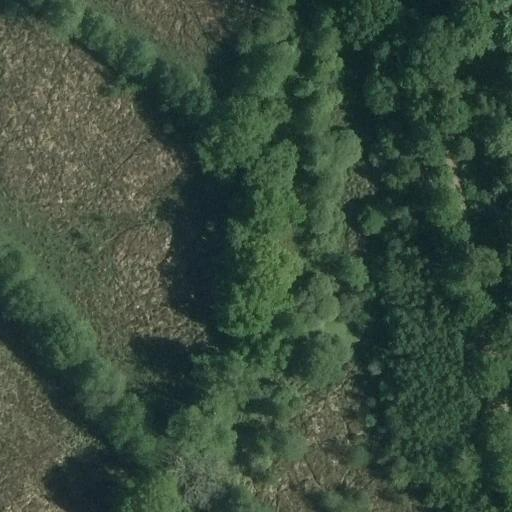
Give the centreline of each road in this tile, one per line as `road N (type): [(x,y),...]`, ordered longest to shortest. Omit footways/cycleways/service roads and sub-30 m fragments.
road 1 (track): [(190,511),(258,402),(286,285),(291,67),(316,0)]
road 2 (track): [(511,426),(407,0)]
